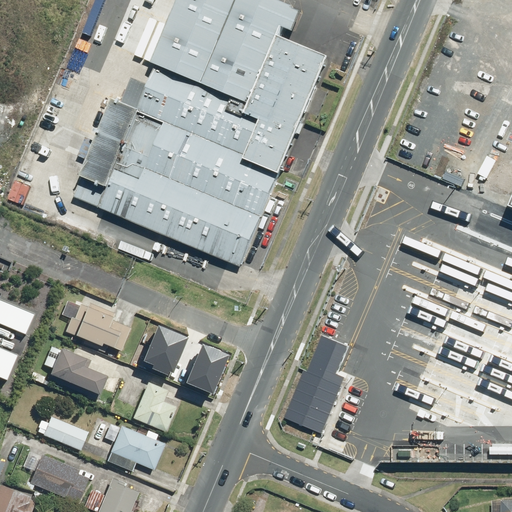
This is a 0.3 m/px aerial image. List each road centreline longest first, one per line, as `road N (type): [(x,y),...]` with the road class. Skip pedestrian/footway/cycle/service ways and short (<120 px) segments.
road 1 (secondary): [(271,350),(415,0)]
road 2 (residential): [(230,445),(391,511)]
road 3 (residential): [(122,288),(271,350)]
